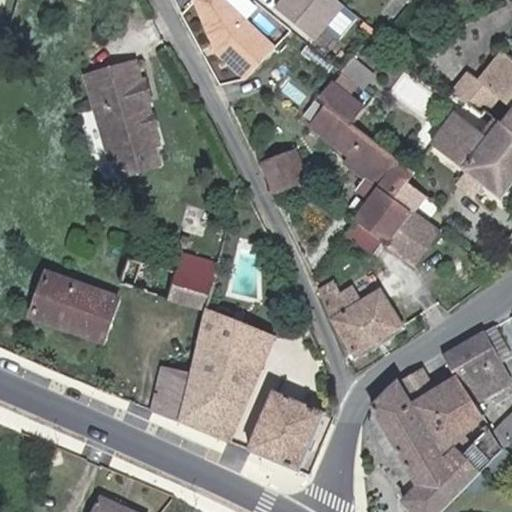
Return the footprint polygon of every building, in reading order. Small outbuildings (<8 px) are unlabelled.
[(276,48),(229,0),(200,0),(219,49),(246,77),(248,77),(276,48)] [(325,6),(318,0),(264,0),(257,9),(295,41),(325,6)] [(506,127),(511,131),(511,56),(508,53),(480,89),(470,83),(462,93),(497,120),(502,115),(510,121),(506,127)] [(356,55),(343,68),(364,87),(377,74),(356,55)] [(143,78),(138,58),(94,70),(102,100),(97,102),(110,152),(113,153),(159,140),(155,124),(159,120),(157,112),(152,110),(149,97),(137,89),(143,78)] [(102,100),(94,70),(89,72),(97,102),(102,100)] [(153,96),(148,76),(143,78),(137,89),(149,97),(153,96)] [(363,219),(392,241),(394,243),(415,214),(392,197),(403,181),(391,172),(400,161),(354,127),(366,111),(335,86),(324,100),(332,106),(315,128),(350,155),(345,162),(381,189),(363,219)] [(502,202),(511,188),(511,131),(506,127),(500,133),(466,109),(435,149),(502,202)] [(311,183),(300,157),(270,169),(282,195),(311,183)] [(418,174),(400,161),(391,172),(403,181),(392,197),(415,214),(416,214),(429,198),(410,185),(418,174)] [(243,215),(231,212),(227,230),(240,233),(243,215)] [(440,232),(416,214),(390,249),(415,267),(440,232)] [(381,257),(392,241),(363,219),(353,236),(381,257)] [(194,237),(186,235),(183,245),(191,247),(194,237)] [(123,283),(209,308),(214,287),(215,281),(177,271),(163,266),(132,257),(123,283)] [(119,295),(50,271),(35,314),(108,341),(124,297),(119,295)] [(355,314),(342,287),(326,295),(342,334),(363,362),(418,328),(390,293),(355,314)] [(233,441),(262,361),(232,350),(242,322),(208,310),(208,314),(202,339),(198,355),(180,419),(233,441)] [(262,361),(272,333),(242,322),(232,350),(262,361)] [(511,354),(495,325),(489,329),(485,331),(501,361),(511,354)] [(457,347),(460,355),(466,371),(477,400),(494,390),(499,401),(511,393),(511,379),(501,361),(485,331),(457,347)] [(460,355),(457,347),(449,351),(453,359),(460,355)] [(157,409),(180,419),(198,355),(175,349),(170,365),(167,365),(157,409)] [(497,456),(505,448),(494,430),(492,426),(468,451),(460,442),(486,416),(478,403),(477,400),(466,371),(444,383),(433,361),(417,369),(374,408),(375,410),(387,428),(423,486),(414,495),(407,502),(416,511),(442,511),(452,503),(497,456)] [(302,469),(322,412),(274,392),(252,449),(302,469)] [(387,428),(375,410),(375,424),(378,437),(399,471),(414,495),(423,486),(387,428)] [(511,412),(494,430),(505,448),(508,444),(511,440),(511,412)] [(492,426),(486,416),(460,442),(468,451),(492,426)] [(511,454),(505,448),(497,456),(504,464),(511,456),(511,454)] [(504,464),(497,456),(452,503),(459,510),(504,464)] [(121,511),(89,496),(81,511),(121,511)]
